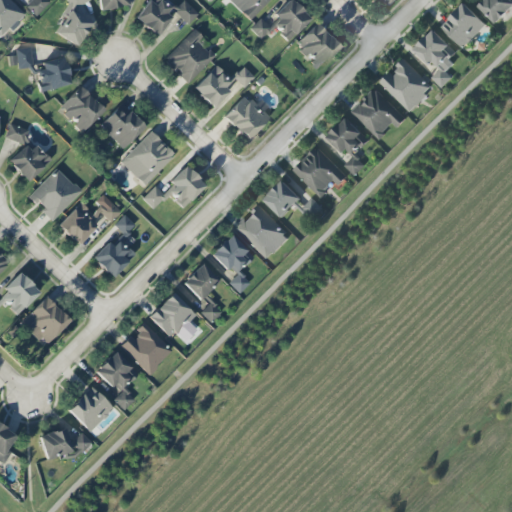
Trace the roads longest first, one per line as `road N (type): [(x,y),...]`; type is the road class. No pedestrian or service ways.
road 1 (residential): [(422,0),(107,315),(28,405)]
road 2 (residential): [(118,60),(242,178)]
road 3 (residential): [(0,213),(107,315)]
